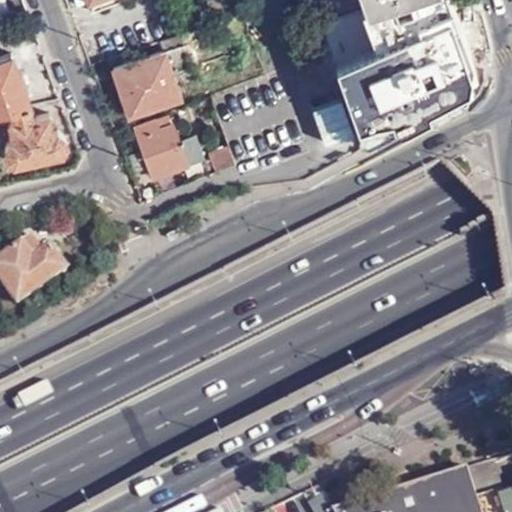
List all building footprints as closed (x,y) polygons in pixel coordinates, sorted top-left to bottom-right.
[(86,0),(91,13),(126,0),(86,0)] [(421,29),(411,0),(377,0),(368,3),(381,41),(421,29)] [(457,18),(449,0),(411,0),(421,29),(457,18)] [(196,74),(182,34),(162,40),(164,49),(112,68),(130,116),(186,95),(181,80),(196,74)] [(437,86),(423,45),(384,58),(396,99),(400,98),(403,108),(431,99),(428,89),(431,89),(432,94),(441,91),(439,85),(437,86)] [(0,111),(30,104),(13,53),(0,56),(0,111)] [(34,115),(30,104),(0,111),(0,124),(8,122),(13,139),(10,140),(2,148),(4,157),(15,163),(64,153),(68,147),(64,135),(60,129),(56,130),(50,112),(34,115)] [(179,139),(169,110),(133,124),(152,177),(189,163),(187,158),(198,154),(191,134),(179,139)] [(212,169),(233,160),(227,144),(206,153),(212,169)] [(24,241),(0,257),(0,276),(19,304),(69,269),(49,240),(31,251),(24,241)] [(478,495),(501,487),(493,460),(470,468),(478,495)] [(483,511),(481,504),(478,495),(470,468),(344,511),(483,511)] [(511,511),(511,484),(478,495),(481,504),(483,511),(511,511)] [(336,511),(329,500),(314,509),(316,511),(336,511)]
